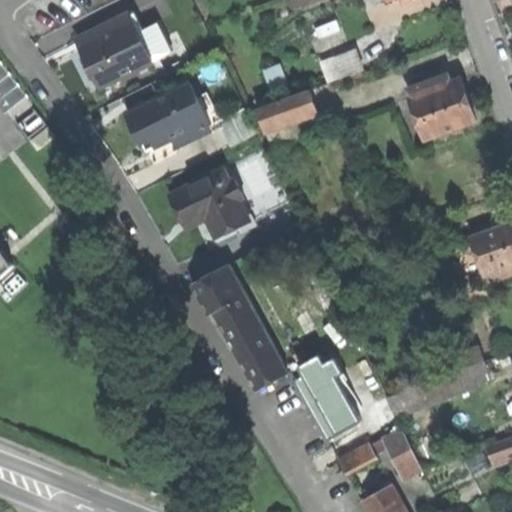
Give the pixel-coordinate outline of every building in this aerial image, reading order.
[(135,14),(77,43),(81,52),(87,49),(96,65),(107,87),(158,61),(135,14)] [(357,48),(324,61),(332,81),(365,69),(357,48)] [(273,89),(289,85),(284,64),(268,68),(273,89)] [(450,76),(441,79),(444,85),(452,82),(451,79),(450,76)] [(452,82),(444,85),(441,79),(410,90),(428,139),(477,122),(461,79),(452,82)] [(184,144),(217,128),(215,123),(221,120),(225,118),(225,117),(212,90),(201,96),(195,82),(134,114),(146,139),(159,164),(181,153),(183,148),(184,144)] [(313,88),(251,109),(262,132),(268,145),(277,142),(273,129),(321,111),(313,88)] [(225,117),(225,118),(221,120),(234,146),(262,132),(251,109),(249,105),(225,117)] [(239,235),(235,226),(254,217),(229,167),(177,194),(188,215),(197,210),(200,216),(202,222),(213,216),(226,242),(239,235)] [(193,226),(202,222),(200,216),(197,210),(188,215),(193,226)] [(429,241),(458,232),(451,213),(422,223),(429,241)] [(511,275),(511,223),(473,238),(486,276),(489,284),(511,275)] [(463,285),(486,276),(473,238),(449,247),(463,285)] [(0,280),(15,266),(0,250),(0,280)] [(264,388),(294,370),(236,264),(197,284),(219,324),(226,320),(230,327),(255,371),(264,388)] [(440,357),(446,372),(488,357),(483,342),(440,357)] [(493,372),(488,357),(446,372),(389,391),(397,407),(493,372)] [(304,376),(311,390),(334,378),(327,364),(304,376)] [(334,378),(311,390),(309,391),(317,406),(312,409),(316,417),(321,426),(326,423),(334,437),(362,421),(354,406),(360,403),(351,387),(345,390),(338,376),(334,378)] [(404,420),(397,407),(389,391),(388,388),(373,397),(380,410),(379,417),(386,430),(404,420)] [(496,466),(511,459),(511,438),(489,447),(496,466)] [(413,442),(397,450),(405,467),(423,459),(413,442)] [(372,444),(339,462),(346,472),(377,455),(372,444)] [(413,511),(396,479),(367,495),(376,511),(413,511)]
